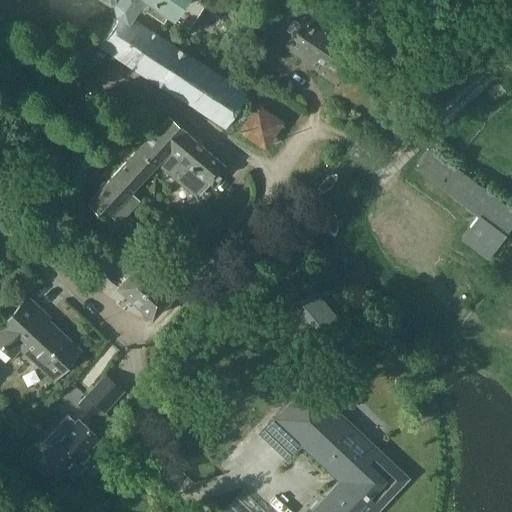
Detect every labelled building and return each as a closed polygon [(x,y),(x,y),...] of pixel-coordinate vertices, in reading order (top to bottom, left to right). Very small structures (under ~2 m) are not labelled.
[(117,11),(120,13),(127,16),(136,3),(163,22),(177,0),(105,0),(108,2),(115,1),(117,11)] [(120,13),(99,45),(155,81),(177,47),(128,15),(126,17),(120,13)] [(316,59),(342,76),(355,57),(336,43),(340,37),(306,14),(284,46),(312,65),(316,59)] [(179,48),(155,82),(225,126),(247,91),(179,48)] [(267,148),(285,117),(255,99),(237,130),(267,148)] [(161,141),(178,123),(168,114),(89,201),(114,223),(135,200),(127,193),(157,161),(158,162),(170,149),(161,141)] [(226,167),(178,123),(161,141),(170,149),(158,162),(195,196),(207,183),(210,185),(226,167)] [(461,238),(487,258),(511,224),(511,210),(429,148),(414,168),(478,215),(461,238)] [(98,267),(152,318),(173,295),(120,244),(98,267)] [(20,347),(53,378),(80,349),(47,318),(49,316),(27,296),(0,325),(0,328),(0,344),(12,355),(20,347)] [(298,305),(324,336),(336,327),(310,296),(298,305)] [(104,411),(123,391),(105,374),(78,403),(92,417),(101,408),(104,411)] [(375,452),(306,388),(278,417),(340,475),(341,473),(344,475),(344,482),(342,484),(340,483),(317,508),(322,511),(367,511),(377,502),(373,498),(383,487),(383,467),(372,456),(375,452)] [(102,445),(95,438),(97,435),(78,418),(67,430),(64,427),(58,434),(53,430),(38,446),(46,453),(39,460),(58,478),(65,471),(73,477),(102,445)]
